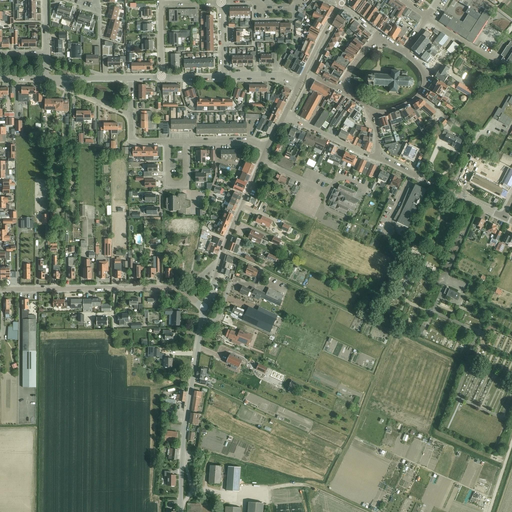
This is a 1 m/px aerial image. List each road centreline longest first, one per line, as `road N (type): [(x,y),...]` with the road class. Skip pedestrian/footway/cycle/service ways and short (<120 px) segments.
road 1 (track): [(323,492),(391,335),(223,251)]
road 2 (residential): [(0,289),(176,287),(205,307)]
road 3 (residential): [(180,511),(205,307)]
road 4 (residential): [(205,307),(267,148)]
road 5 (residential): [(503,216),(375,157)]
